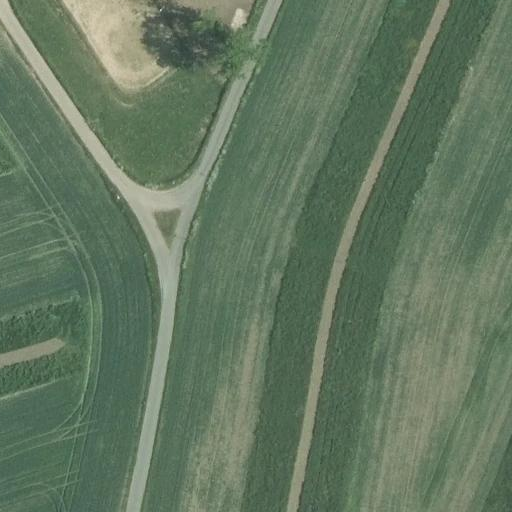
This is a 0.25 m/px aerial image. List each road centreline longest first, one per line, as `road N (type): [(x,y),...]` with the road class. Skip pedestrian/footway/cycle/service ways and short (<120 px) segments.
road 1 (unclassified): [(130,511),(170,274)]
road 2 (unclassified): [(130,196),(0,6)]
road 3 (unclassified): [(193,191),(274,0)]
